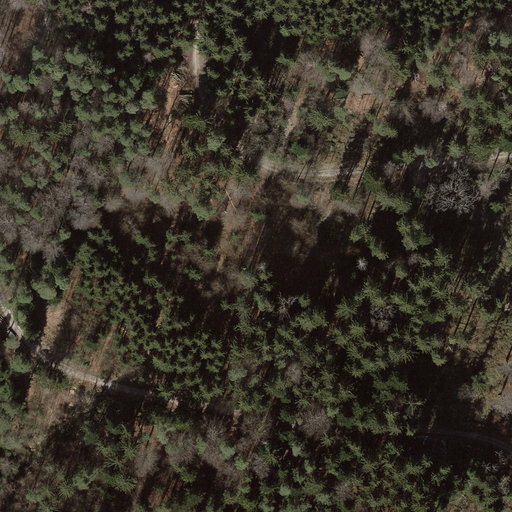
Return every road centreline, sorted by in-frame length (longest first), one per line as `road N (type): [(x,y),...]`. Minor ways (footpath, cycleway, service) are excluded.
road 1 (track): [(511,450),(469,435),(232,412),(80,375),(25,342),(0,299)]
road 2 (track): [(208,0),(195,42),(200,91),(217,125),(250,157),(316,174),(511,154)]
road 3 (track): [(437,162),(333,254),(338,423)]
